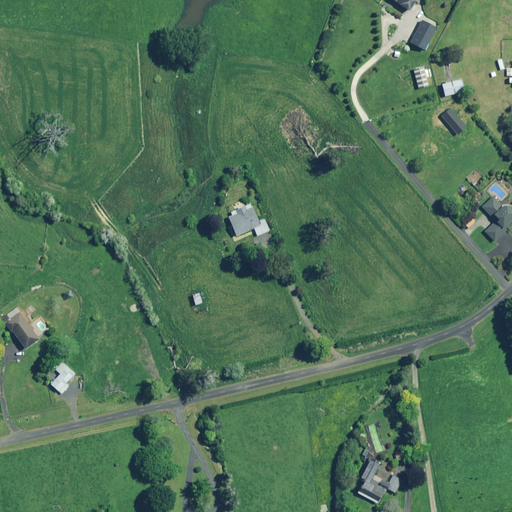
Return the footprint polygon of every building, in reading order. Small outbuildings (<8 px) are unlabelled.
[(394,0),(410,10),(416,1),(414,0),(394,0)] [(411,42),(425,50),(436,27),(422,20),(411,42)] [(502,58),(496,60),(500,71),(505,69),(502,58)] [(423,66),(413,69),(419,88),(429,86),(423,66)] [(461,79),(442,84),(445,96),(465,91),(461,79)] [(451,108),(441,116),(457,135),(467,127),(451,108)] [(484,231),(494,241),(506,229),(505,228),(511,221),(511,202),(510,205),(502,205),(493,196),(482,207),(495,220),(484,231)] [(259,222),(251,204),(230,212),(232,216),(228,218),(236,236),(254,228),(257,236),(269,231),(265,220),(259,222)] [(72,298),(70,291),(63,294),(65,301),(72,298)] [(204,296),(202,292),(192,295),(195,305),(201,303),(200,298),(204,296)] [(38,340),(19,312),(3,323),(10,333),(12,332),(24,350),(38,340)] [(74,373),(62,363),(55,370),(60,374),(50,385),(61,394),(68,387),(65,384),(74,373)] [(363,480),(359,487),(378,498),(384,488),(394,493),(401,480),(392,475),(387,483),(373,475),(380,463),(369,457),(366,464),(359,477),(363,480)]
